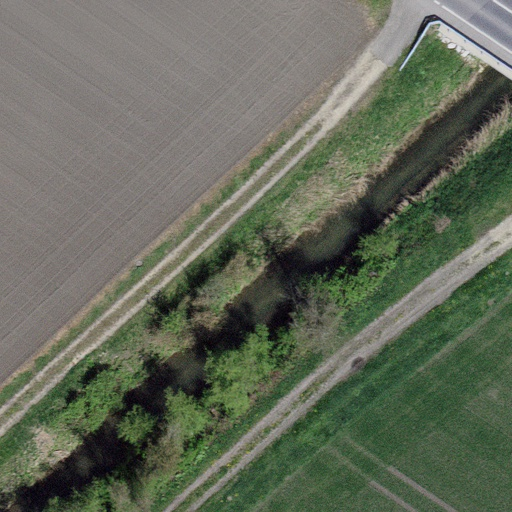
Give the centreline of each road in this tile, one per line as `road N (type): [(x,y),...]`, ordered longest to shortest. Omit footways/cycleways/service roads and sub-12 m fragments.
road 1 (track): [(0,418),(439,0)]
road 2 (track): [(187,511),(428,294),(511,244)]
